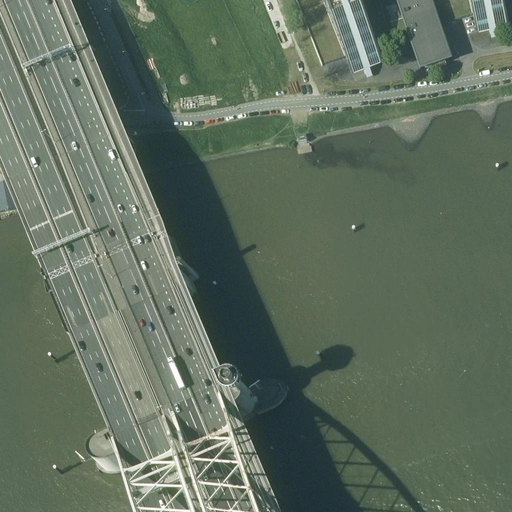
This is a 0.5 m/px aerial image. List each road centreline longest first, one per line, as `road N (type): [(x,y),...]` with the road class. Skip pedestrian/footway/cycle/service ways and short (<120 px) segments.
road 1 (motorway): [(264,511),(45,0)]
road 2 (motorway): [(235,511),(18,0)]
road 3 (motorway): [(0,43),(198,511)]
road 4 (motorway): [(0,108),(170,511)]
road 5 (residential): [(146,116),(213,118),(511,75)]
road 6 (unclassified): [(0,137),(59,111),(146,116)]
road 7 (unclassified): [(146,116),(97,0)]
